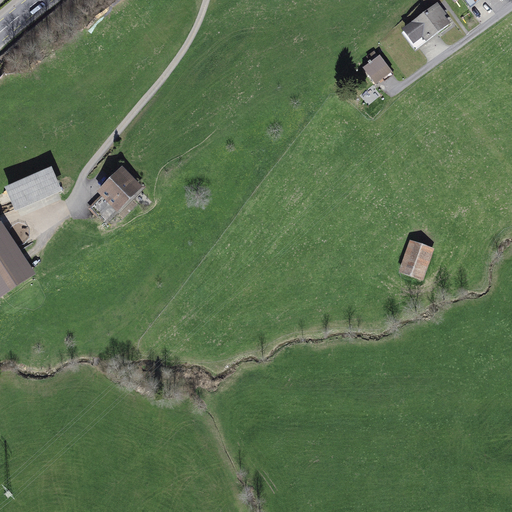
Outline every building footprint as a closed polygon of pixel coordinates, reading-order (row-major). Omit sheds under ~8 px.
[(469,0),(475,8),(487,0),(469,0)] [(442,5),(403,33),(416,52),(455,24),(442,5)] [(380,57),(365,68),(377,86),(392,75),(380,57)] [(124,171),(101,195),(120,214),(143,190),(124,171)] [(51,172),(6,191),(17,219),(63,200),(51,172)] [(0,235),(0,280),(22,265),(14,255),(27,245),(17,232),(4,241),(0,235)] [(436,251),(412,243),(401,276),(425,284),(436,251)]
